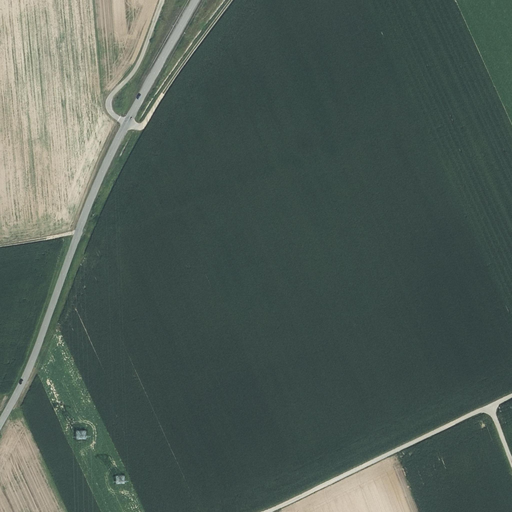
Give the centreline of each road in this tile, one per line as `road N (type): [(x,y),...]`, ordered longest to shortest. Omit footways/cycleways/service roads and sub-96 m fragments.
road 1 (tertiary): [(0,422),(35,352),(102,171),(195,0)]
road 2 (unclassified): [(489,405),(266,511)]
